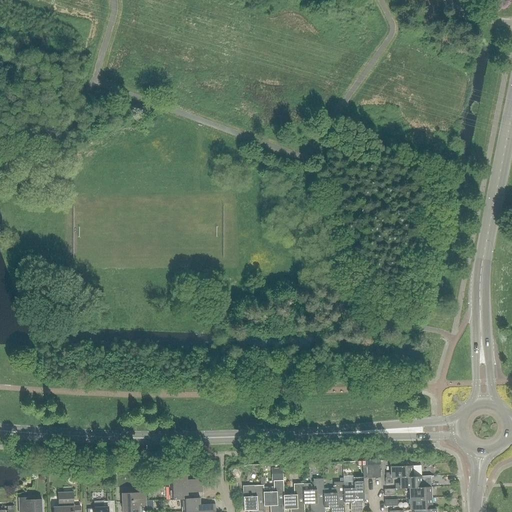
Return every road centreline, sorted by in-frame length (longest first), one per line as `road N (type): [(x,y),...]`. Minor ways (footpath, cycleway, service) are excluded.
road 1 (primary): [(0,431),(139,439),(409,430)]
road 2 (tertiary): [(481,345),(479,271),(511,109)]
